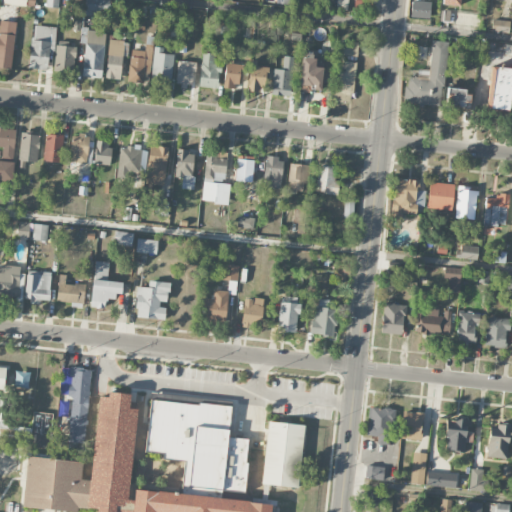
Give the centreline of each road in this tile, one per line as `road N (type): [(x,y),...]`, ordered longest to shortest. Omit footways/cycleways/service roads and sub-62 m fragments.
road 1 (residential): [(511,155),(0,98)]
road 2 (tertiary): [(357,368),(396,0)]
road 3 (residential): [(357,368),(0,328)]
road 4 (residential): [(511,386),(357,368)]
road 5 (tertiary): [(341,511),(357,368)]
